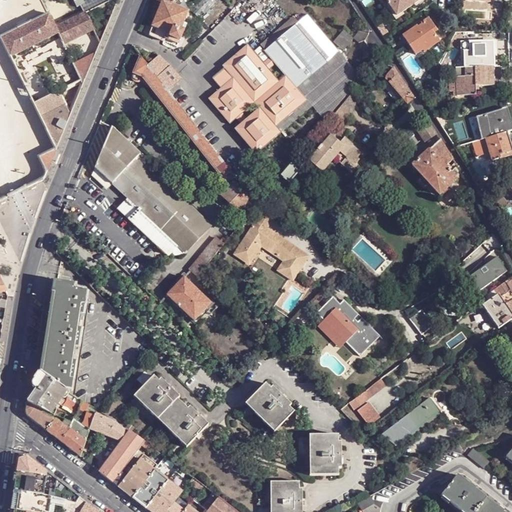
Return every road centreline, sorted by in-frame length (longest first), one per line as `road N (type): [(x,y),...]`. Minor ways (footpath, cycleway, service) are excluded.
road 1 (tertiary): [(5,419),(33,254),(136,0)]
road 2 (residential): [(354,0),(511,260)]
road 3 (residential): [(5,419),(122,511)]
road 4 (residential): [(511,498),(456,465),(398,499),(395,511)]
